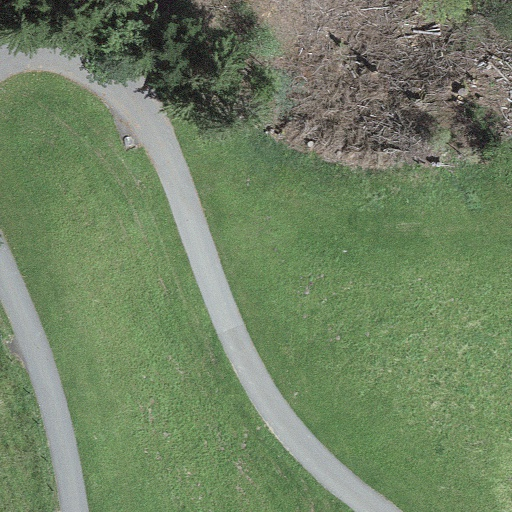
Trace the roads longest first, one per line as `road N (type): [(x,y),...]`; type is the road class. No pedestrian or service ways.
road 1 (unclassified): [(174,167),(222,312),(261,394),(311,455),(376,511)]
road 2 (unclassified): [(0,260),(46,380),(75,511)]
road 3 (unclassified): [(174,167),(130,98),(85,62),(35,50),(0,59)]
